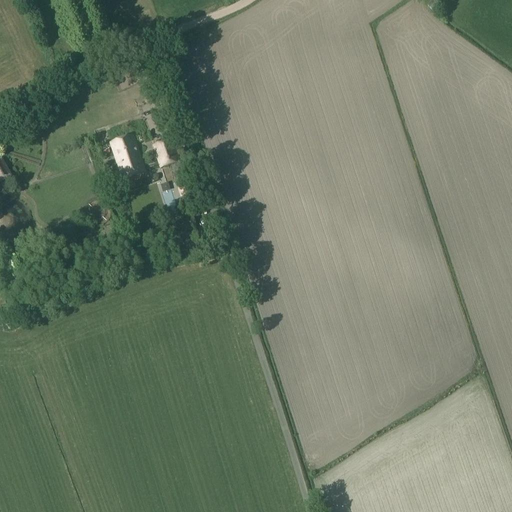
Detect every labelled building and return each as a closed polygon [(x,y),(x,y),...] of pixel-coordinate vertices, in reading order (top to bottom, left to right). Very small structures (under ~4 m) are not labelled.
[(134,137),(110,145),(123,182),(146,174),(134,137)] [(173,141),(153,147),(160,168),(180,162),(173,141)] [(4,158),(0,160),(0,185),(14,178),(4,158)] [(171,181),(161,182),(165,209),(175,208),(171,181)] [(189,184),(178,187),(182,198),(193,195),(189,184)] [(192,217),(168,224),(173,237),(196,230),(192,217)] [(121,224),(105,230),(112,248),(127,243),(121,224)] [(170,247),(156,251),(159,265),(179,259),(178,255),(187,253),(189,260),(202,256),(197,238),(183,242),(184,243),(170,247)]
